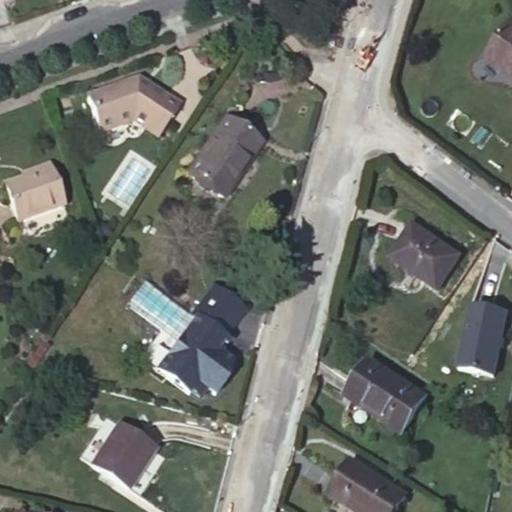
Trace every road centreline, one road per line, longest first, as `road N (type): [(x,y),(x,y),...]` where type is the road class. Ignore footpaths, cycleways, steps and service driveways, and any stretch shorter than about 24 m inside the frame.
road 1 (tertiary): [(256,511),(357,118)]
road 2 (residential): [(357,118),(511,222)]
road 3 (residential): [(0,56),(167,0)]
road 4 (tertiary): [(357,118),(388,0)]
